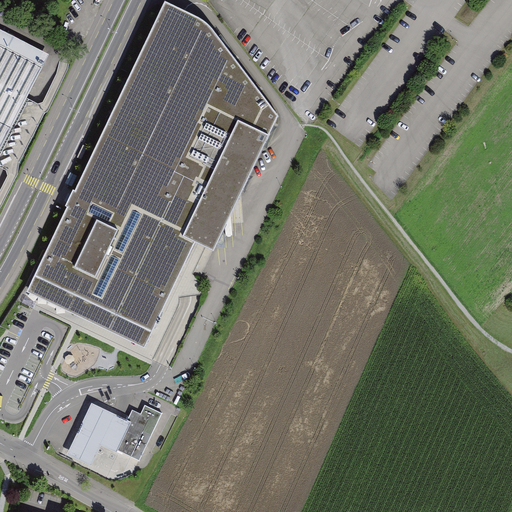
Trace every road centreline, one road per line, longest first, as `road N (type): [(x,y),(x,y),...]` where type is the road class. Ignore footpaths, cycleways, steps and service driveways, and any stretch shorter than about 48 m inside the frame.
road 1 (secondary): [(0,280),(138,0)]
road 2 (secondary): [(118,0),(0,245)]
road 3 (residential): [(0,442),(126,511)]
